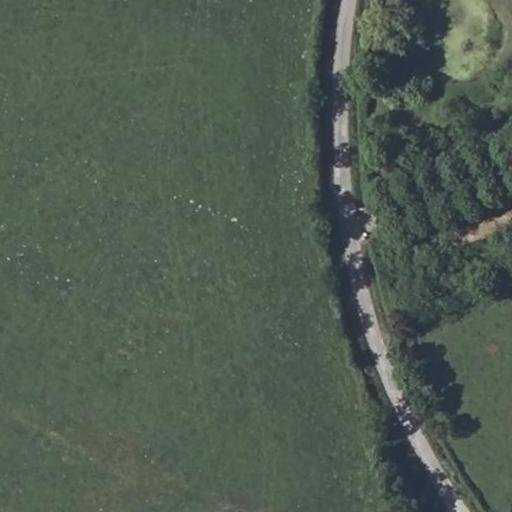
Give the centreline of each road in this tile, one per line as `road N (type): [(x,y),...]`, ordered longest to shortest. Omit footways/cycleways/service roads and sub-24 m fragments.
road 1 (unclassified): [(348,0),(339,162),(360,297),(390,388),(459,511)]
road 2 (track): [(351,235),(511,172)]
